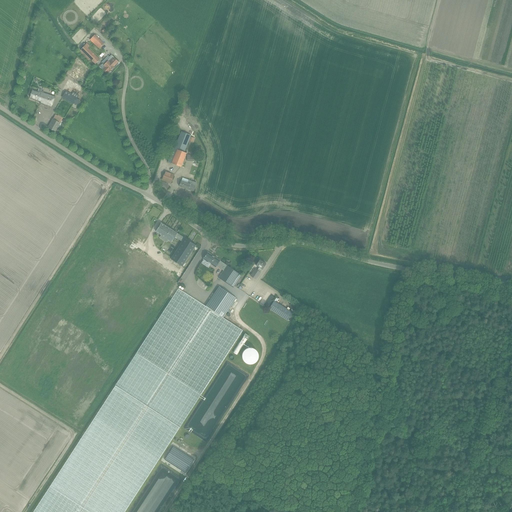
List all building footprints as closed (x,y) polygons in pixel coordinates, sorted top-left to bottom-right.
[(104,37),(127,13),(120,7),(98,30),(104,37)] [(103,43),(95,35),(91,40),(99,48),(103,43)] [(89,47),(86,45),(79,52),(88,61),(90,59),(95,64),(100,60),(88,49),(89,47)] [(112,56),(104,65),(110,72),(114,67),(118,62),(112,56)] [(38,93),(32,91),(30,97),(41,101),(41,102),(52,106),(55,97),(38,92),(38,93)] [(63,97),(74,104),(77,98),(66,92),(63,97)] [(56,114),(53,119),(48,128),(55,132),(63,118),(56,114)] [(181,132),(175,148),(173,148),(168,162),(181,167),(186,153),(184,152),(191,135),(181,132)] [(161,179),(161,180),(171,184),(174,175),(165,172),(162,179),(161,179)] [(188,183),(181,181),(179,186),(193,191),(196,183),(189,180),(188,183)] [(161,223),(156,232),(172,242),(175,237),(164,255),(182,266),(196,245),(161,223)] [(242,275),(208,252),(203,259),(216,267),(217,266),(224,270),(219,278),(233,288),(242,275)] [(260,260),(256,265),(259,267),(257,270),(255,269),(251,276),(256,279),(260,273),(260,272),(262,269),(262,270),(266,264),(260,260)] [(148,263),(145,266),(148,266),(150,268),(147,272),(144,268),(144,288),(142,288),(142,286),(140,289),(144,291),(144,297),(145,296),(151,296),(149,300),(154,303),(154,298),(157,302),(168,293),(175,280),(175,279),(172,277),(162,277),(162,279),(157,279),(157,271),(153,269),(155,269),(154,267),(155,267),(148,263)] [(130,270),(124,278),(134,286),(138,281),(140,283),(141,281),(139,279),(142,275),(137,271),(135,270),(133,272),(130,270)] [(178,289),(32,511),(124,511),(138,492),(242,331),(243,330),(224,318),(223,318),(236,298),(233,296),(219,287),(217,290),(206,306),(188,296),(179,289),(178,289)] [(202,301),(204,299),(193,290),(191,293),(202,301)] [(293,313),(274,301),(269,309),(288,321),(293,313)] [(248,350),(247,350),(246,351),(245,352),(244,354),(243,355),(243,357),(243,358),(243,360),(244,361),(245,362),(246,364),(247,364),(248,365),(250,365),(251,366),(253,365),(254,365),(256,364),(257,363),(258,362),(259,361),(259,359),(259,357),(259,356),(259,354),(258,353),(257,352),(256,351),(255,350),(253,349),(252,349),(250,349),(248,350)] [(174,446),(165,459),(185,474),(194,460),(174,446)]
